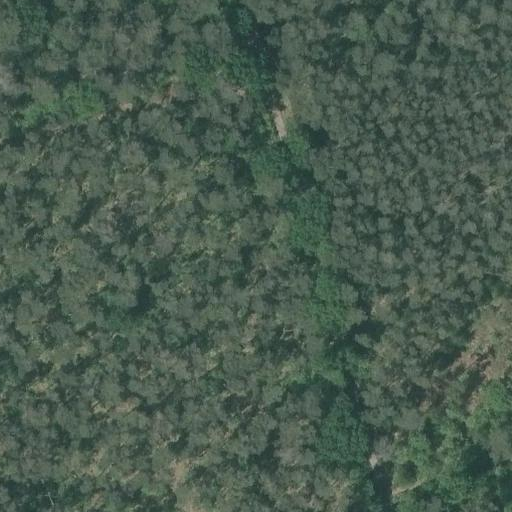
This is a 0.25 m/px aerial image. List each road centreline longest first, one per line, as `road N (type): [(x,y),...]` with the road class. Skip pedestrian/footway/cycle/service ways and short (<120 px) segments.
road 1 (track): [(283,151),(388,511)]
road 2 (track): [(244,0),(283,151)]
